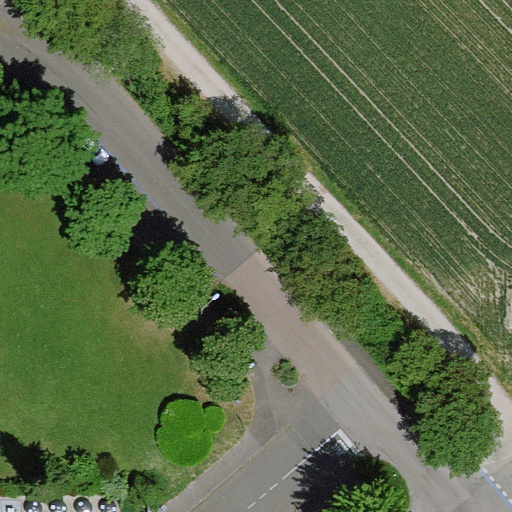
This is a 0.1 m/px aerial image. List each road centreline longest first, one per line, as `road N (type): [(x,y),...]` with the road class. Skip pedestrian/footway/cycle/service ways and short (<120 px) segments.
road 1 (track): [(511,428),(464,352),(127,0)]
road 2 (residential): [(363,411),(87,87)]
road 3 (residential): [(363,411),(243,511)]
road 4 (residential): [(447,511),(363,411)]
